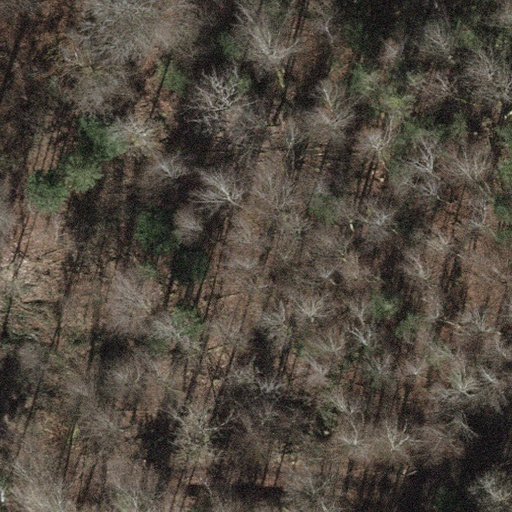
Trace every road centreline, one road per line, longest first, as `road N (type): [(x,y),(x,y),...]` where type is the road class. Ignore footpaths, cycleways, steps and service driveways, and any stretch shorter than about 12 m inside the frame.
road 1 (track): [(0,417),(38,449),(107,478),(299,476),(412,491),(511,446)]
road 2 (track): [(0,229),(193,0)]
